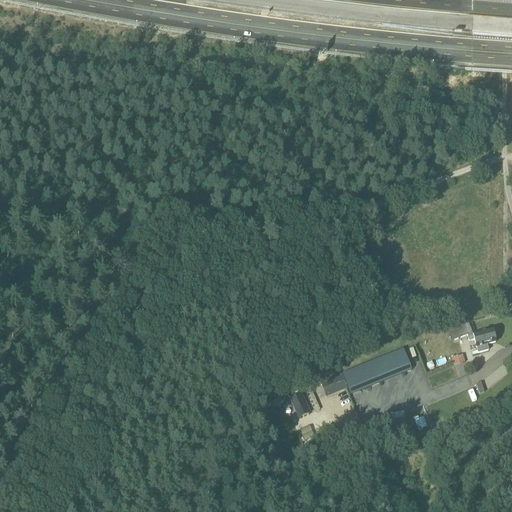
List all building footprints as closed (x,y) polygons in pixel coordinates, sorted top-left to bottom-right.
[(468,325),(449,332),(452,342),(467,336),(468,342),(474,340),(476,348),(478,354),(488,351),(486,346),(495,343),(491,330),(471,336),(468,325)] [(362,367),(370,387),(411,371),(403,350),(362,367)] [(346,388),(341,376),(320,384),(325,396),(346,388)] [(308,413),(300,395),(290,399),(298,418),(308,413)] [(286,396),(280,399),(286,409),(292,406),(286,396)]
